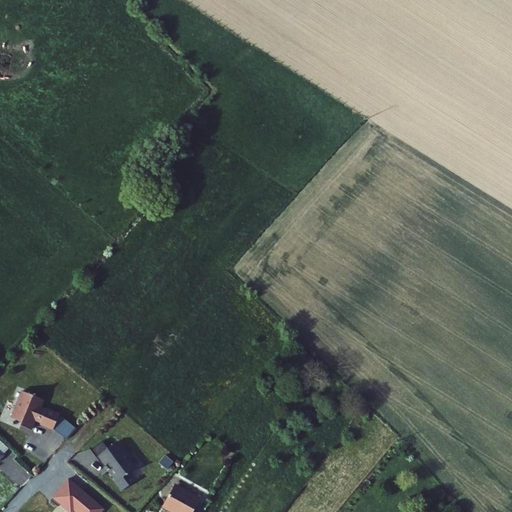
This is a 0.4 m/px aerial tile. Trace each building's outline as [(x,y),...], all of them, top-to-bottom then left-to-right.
[(46,396),(26,387),(15,414),(25,418),(23,421),(34,426),(39,414),(45,416),(43,420),(56,425),(62,411),(49,405),(48,408),(42,406),(46,396)] [(99,451),(109,443),(104,436),(94,443),(99,451)] [(122,442),(118,437),(109,443),(99,451),(106,460),(108,459),(118,472),(115,474),(124,485),(134,477),(128,469),(137,462),(129,452),(131,451),(123,440),(122,442)] [(99,511),(107,504),(72,474),(65,481),(66,482),(63,485),(64,486),(62,489),(61,488),(54,495),(61,501),(64,499),(74,508),(77,504),(86,511),(99,511)] [(190,489),(178,483),(168,502),(186,511),(195,511),(204,495),(191,488),(190,489)]
